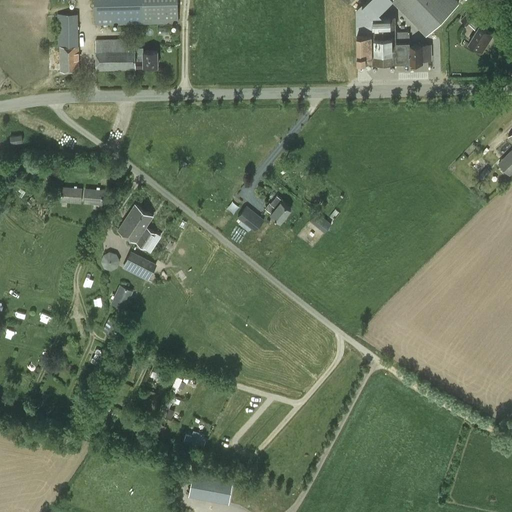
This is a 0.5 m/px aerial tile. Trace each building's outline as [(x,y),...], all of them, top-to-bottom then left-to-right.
[(177,0),(94,0),(95,24),(144,23),(178,22),(177,0)] [(364,0),(362,2),(374,15),(384,14),(379,9),(388,0),(364,0)] [(393,0),(397,3),(400,1),(429,31),(458,2),(455,0),(393,0)] [(362,2),(356,8),(356,10),(356,11),(357,63),(363,63),(363,57),(368,57),(368,63),(409,62),(411,62),(411,64),(416,64),(421,63),(421,62),(422,62),(422,59),(431,59),(431,43),(421,44),(410,44),(410,41),(409,41),(409,30),(396,31),(395,14),(384,14),(374,15),(362,2)] [(493,34),(480,25),(480,23),(475,18),(476,16),(469,10),(460,20),(467,26),(469,24),(475,31),(468,43),(482,52),(493,34)] [(79,46),(78,21),(76,21),(76,19),(67,19),(67,21),(58,21),(58,46),(60,46),(60,71),(79,71),(79,46)] [(95,39),(96,46),(96,70),(136,69),(136,68),(150,68),(150,66),(158,66),(158,50),(143,50),(143,54),(136,54),(136,45),(129,45),(117,45),(117,38),(95,39)] [(511,131),(508,136),(511,140),(511,148),(497,163),(510,175),(511,172),(511,131)] [(22,134),(10,136),(11,144),(23,142),(22,134)] [(52,161),(17,160),(17,170),(43,170),(43,168),(51,168),(52,161)] [(484,163),(470,178),(479,187),(490,177),(491,178),(495,175),(484,163)] [(82,188),(62,187),(61,201),(81,202),(82,188)] [(104,189),(85,188),(84,202),(103,204),(104,189)] [(276,196),(265,210),(280,222),(291,209),(281,201),(276,196)] [(161,235),(147,226),(154,215),(135,203),(118,229),(136,242),(150,251),(161,235)] [(246,205),(237,217),(255,231),(264,219),(246,205)] [(336,209),(329,218),(333,221),(340,212),(336,209)] [(316,211),(309,220),(324,232),(331,223),(316,211)] [(131,250),(122,267),(148,280),(157,263),(131,250)] [(103,268),(119,268),(119,252),(103,251),(103,268)] [(124,309),(133,290),(120,284),(111,302),(124,309)] [(119,320),(109,316),(103,329),(113,333),(119,320)] [(184,388),(188,379),(177,374),(171,389),(176,391),(179,386),(184,388)] [(188,441),(204,445),(206,434),(191,430),(188,441)] [(189,495),(213,500),(217,476),(193,471),(189,495)]
